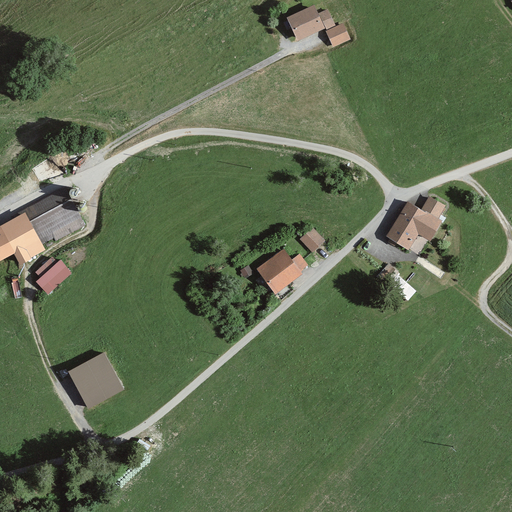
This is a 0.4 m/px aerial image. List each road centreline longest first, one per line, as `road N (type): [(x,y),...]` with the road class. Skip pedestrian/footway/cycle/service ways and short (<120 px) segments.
road 1 (unclassified): [(0,480),(145,426),(396,198),(511,153)]
road 2 (track): [(102,446),(48,366),(26,285),(32,266)]
